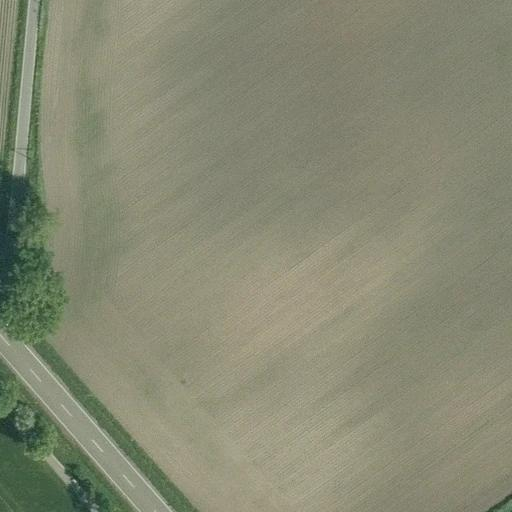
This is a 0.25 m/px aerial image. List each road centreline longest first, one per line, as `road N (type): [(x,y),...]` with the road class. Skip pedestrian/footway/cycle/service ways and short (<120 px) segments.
road 1 (unclassified): [(0,264),(15,235),(35,0)]
road 2 (secondary): [(0,330),(158,511)]
